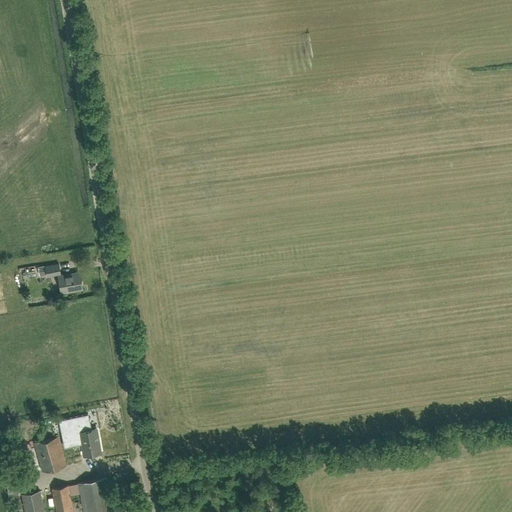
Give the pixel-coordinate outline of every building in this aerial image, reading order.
[(43,277),(46,276),(46,277),(61,275),(60,269),(59,263),(44,266),(45,269),(39,270),(39,272),(42,272),(43,277)] [(82,289),(80,277),(80,273),(70,274),(58,276),(61,293),(82,289)] [(73,444),(82,443),(84,456),(101,453),(97,429),(80,432),(80,433),(71,434),(73,444)] [(66,465),(58,436),(34,443),(43,472),(66,465)] [(16,463),(5,464),(10,496),(20,495),(16,463)] [(113,511),(107,477),(51,488),(56,511),(113,511)] [(45,511),(41,490),(21,494),(24,511),(45,511)]
